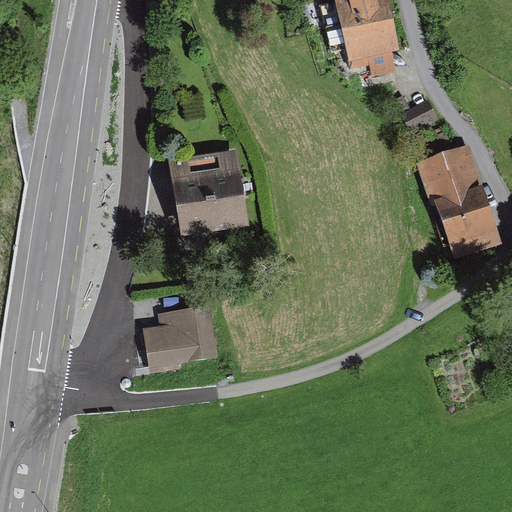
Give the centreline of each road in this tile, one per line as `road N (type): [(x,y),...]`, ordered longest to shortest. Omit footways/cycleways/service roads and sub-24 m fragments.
road 1 (residential): [(34,396),(173,400),(308,375),(437,310),(511,246)]
road 2 (secondary): [(34,396),(96,0)]
road 3 (residential): [(511,220),(479,150),(432,90),(407,0)]
